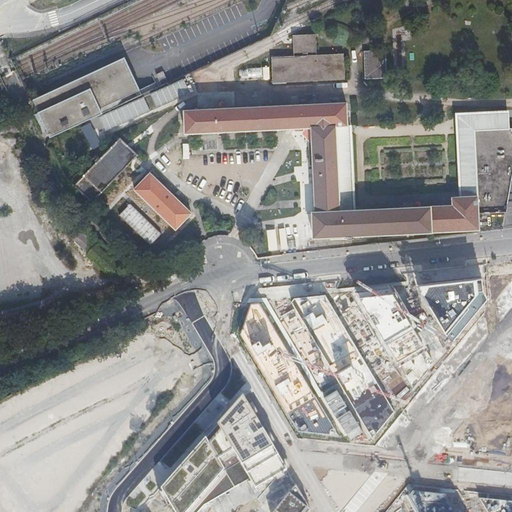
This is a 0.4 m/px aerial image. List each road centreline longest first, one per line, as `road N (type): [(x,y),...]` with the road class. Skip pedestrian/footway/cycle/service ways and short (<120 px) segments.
road 1 (tertiary): [(183,285),(511,246)]
road 2 (residential): [(114,511),(116,498),(224,369),(183,285)]
road 3 (unknown): [(0,429),(191,331)]
road 4 (tertiary): [(0,367),(183,285)]
road 5 (unknown): [(0,479),(24,506),(46,508),(133,412)]
road 6 (unknown): [(0,479),(133,412)]
